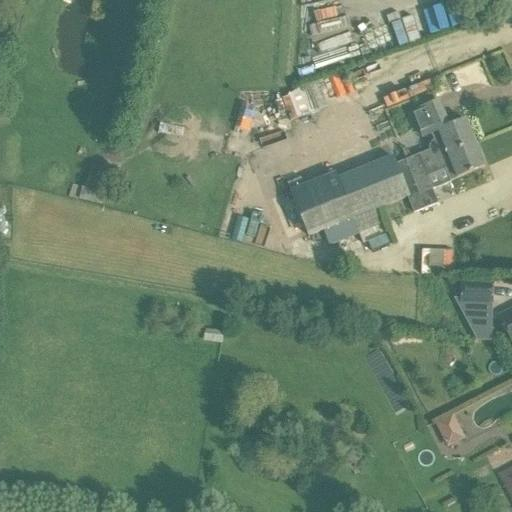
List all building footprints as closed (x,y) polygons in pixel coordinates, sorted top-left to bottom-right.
[(290,192),(299,216),(474,144),(464,119),(446,127),(436,103),(412,113),(422,137),(431,133),(434,141),(432,142),(431,143),(431,144),(430,145),(429,147),(429,150),(430,151),(395,165),(392,157),(336,179),(334,174),(290,192)] [(474,144),(299,216),(308,236),(314,252),(359,234),(387,223),(381,208),(407,197),(414,213),(437,203),(426,176),(445,168),(451,182),(484,168),(474,144)] [(70,196),(102,204),(105,192),(73,184),(70,196)] [(174,228),(171,248),(266,260),(269,240),(174,228)] [(461,299),(461,301),(491,302),(492,281),(461,280),(461,299)] [(491,302),(461,301),(461,299),(453,299),(467,322),(490,322),(491,302)] [(511,310),(500,317),(511,339),(511,310)] [(496,386),(470,401),(477,413),(503,398),(496,386)] [(463,438),(451,414),(435,422),(447,446),(463,438)] [(499,424),(484,428),(488,444),(503,440),(499,424)] [(511,467),(498,474),(511,501),(511,467)]
